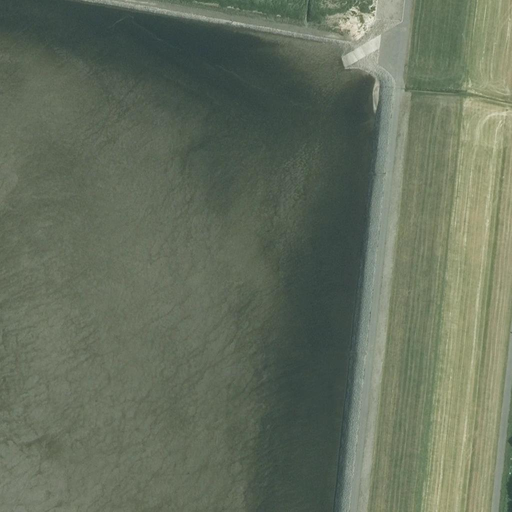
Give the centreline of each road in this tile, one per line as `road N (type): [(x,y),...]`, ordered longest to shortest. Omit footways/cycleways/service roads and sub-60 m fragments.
road 1 (track): [(408,0),(358,511)]
road 2 (track): [(497,511),(511,382)]
